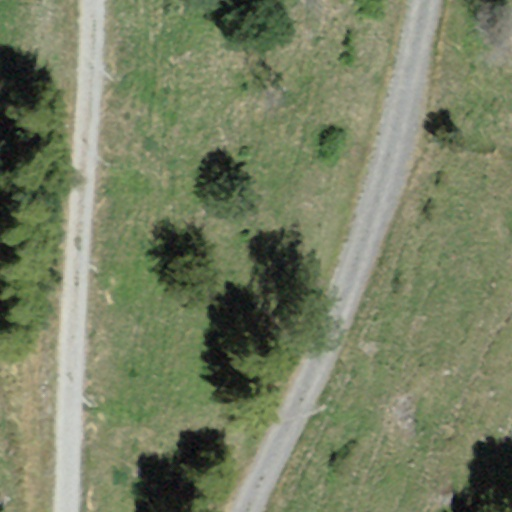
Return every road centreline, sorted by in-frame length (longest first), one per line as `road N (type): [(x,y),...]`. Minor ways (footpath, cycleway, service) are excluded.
road 1 (unclassified): [(242,511),(360,252),(427,0)]
road 2 (unclassified): [(64,511),(92,0)]
